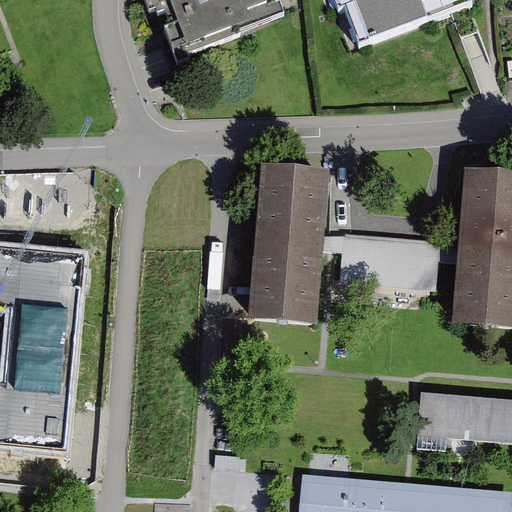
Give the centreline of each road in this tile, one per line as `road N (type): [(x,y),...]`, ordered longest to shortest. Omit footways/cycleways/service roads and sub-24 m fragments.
road 1 (residential): [(141,149),(511,125)]
road 2 (residential): [(141,149),(110,44),(106,0)]
